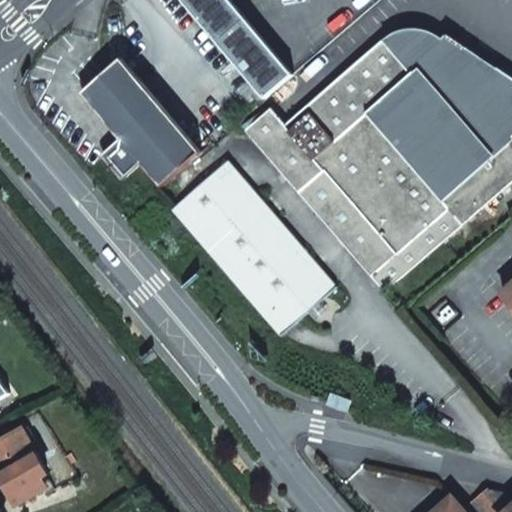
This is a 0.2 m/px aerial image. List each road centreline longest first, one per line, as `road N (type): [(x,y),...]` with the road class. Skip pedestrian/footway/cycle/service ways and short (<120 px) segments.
road 1 (unclassified): [(0,109),(25,149),(245,408)]
road 2 (residential): [(511,474),(245,408)]
road 3 (unknown): [(511,236),(419,314),(396,347),(406,380),(448,430)]
road 4 (unclassified): [(245,408),(330,511)]
